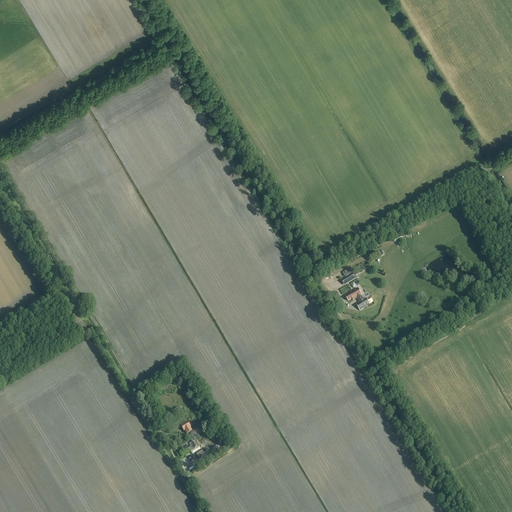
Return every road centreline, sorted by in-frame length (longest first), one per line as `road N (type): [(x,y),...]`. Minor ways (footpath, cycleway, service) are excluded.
road 1 (track): [(180,463),(0,165)]
road 2 (track): [(311,269),(458,511)]
road 3 (track): [(170,39),(311,269)]
